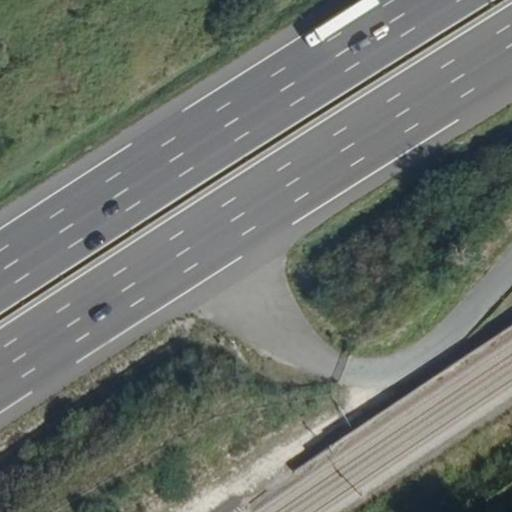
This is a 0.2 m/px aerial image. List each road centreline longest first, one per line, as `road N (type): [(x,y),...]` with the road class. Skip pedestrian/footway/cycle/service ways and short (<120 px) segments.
road 1 (motorway): [(0,374),(511,49)]
road 2 (motorway): [(429,0),(0,270)]
